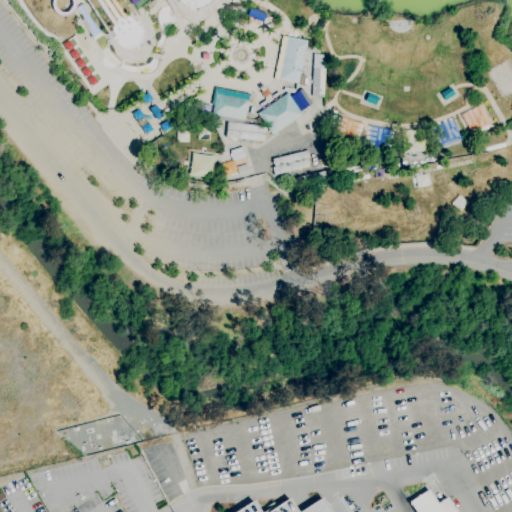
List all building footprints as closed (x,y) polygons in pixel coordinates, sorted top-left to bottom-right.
[(131,3),(125,6),(129,13),(132,11),(134,10),(133,5),(131,3)] [(259,27),(248,22),(250,18),(248,17),(249,12),(251,8),(266,14),(266,15),(264,18),(262,23),(261,22),(259,27)] [(322,30),(317,28),(319,22),(320,21),(325,23),(324,25),(322,30)] [(304,86),(297,84),(274,79),(277,66),(282,38),(282,37),(287,38),(291,39),(298,40),(307,42),(300,75),(306,76),(304,86)] [(67,42),(72,48),(66,52),(61,46),(67,42)] [(73,50),(77,56),(72,61),(67,54),(73,50)] [(324,98),(312,97),(313,54),(316,55),(323,56),(325,70),(324,98)] [(79,59),(83,65),(78,69),(73,63),(79,59)] [(196,74),(193,68),(199,65),(202,70),(196,74)] [(85,68),(89,74),(84,78),(79,72),(85,68)] [(91,76),(96,83),(90,87),(85,81),(91,76)] [(445,102),(440,94),(450,87),(452,91),(455,95),(445,102)] [(242,124),(212,118),(214,106),(211,106),(215,88),(232,91),(249,95),(248,101),(249,101),(245,121),(243,121),(242,124)] [(265,99),(261,93),(267,89),(271,95),(265,99)] [(290,98),(295,95),(303,89),(313,104),(300,113),(290,98)] [(146,105),(141,98),(145,95),(148,94),(153,100),(150,102),(146,105)] [(300,113),(302,116),(272,136),(266,127),(257,114),(287,94),(290,98),(300,113)] [(376,106),(364,102),(366,98),(367,94),(378,97),(376,106)] [(157,121),(153,115),(149,109),(152,107),(155,105),(159,111),(162,115),(163,117),(157,121)] [(471,135),(461,115),(480,105),(490,125),(471,135)] [(139,110),(143,117),(136,121),(132,114),(139,110)] [(354,147),(332,140),(339,117),(361,124),(354,147)] [(440,148),(431,126),(452,119),(460,140),(440,148)] [(164,133),(162,130),(160,126),(164,123),(167,121),(169,125),(171,128),(164,133)] [(162,130),(157,131),(161,137),(174,128),(171,122),(169,125),(171,128),(164,133),(162,130)] [(148,123),(153,131),(146,135),(141,128),(148,123)] [(264,142),(226,138),(228,123),(265,127),(264,142)] [(390,130),(386,153),(364,149),(369,126),(390,130)] [(196,140),(208,141),(208,129),(197,129),(196,140)] [(403,153),(402,131),(423,130),(425,152),(403,153)] [(175,142),(187,142),(187,131),(176,131),(175,142)] [(230,152),(242,148),(244,153),(232,157),(230,152)] [(274,167),(273,165),(272,165),(272,163),(273,162),(272,160),(307,151),(309,158),(274,167)] [(211,179),(189,175),(193,153),(215,157),(211,179)] [(232,157),(244,153),(245,158),(233,162),(232,157)] [(234,162),(245,158),(247,163),(235,167),(234,162)] [(274,176),(272,168),(307,160),(308,162),(309,162),(309,164),(308,164),(309,167),(274,176)] [(231,161),(235,174),(223,177),(219,165),(231,161)] [(336,177),(335,172),(361,166),(361,167),(374,164),(374,165),(377,164),(378,169),(372,171),(372,170),(362,172),(336,177)] [(239,176),(236,168),(246,165),(249,173),(239,176)] [(300,186),(298,177),(332,170),(333,178),(300,186)] [(375,178),(374,171),(384,170),(382,177),(375,178)] [(418,189),(415,177),(427,175),(429,186),(418,189)] [(460,212),(451,205),(459,196),(467,203),(460,212)] [(414,511),(411,506),(410,507),(409,504),(410,504),(409,503),(417,497),(419,495),(419,496),(428,490),(437,504),(440,502),(440,501),(442,500),(442,501),(446,498),(454,511),(414,511)] [(236,511),(252,502),(258,511),(269,511),(288,500),(295,511),(300,511),(321,499),(329,511),(236,511)]
